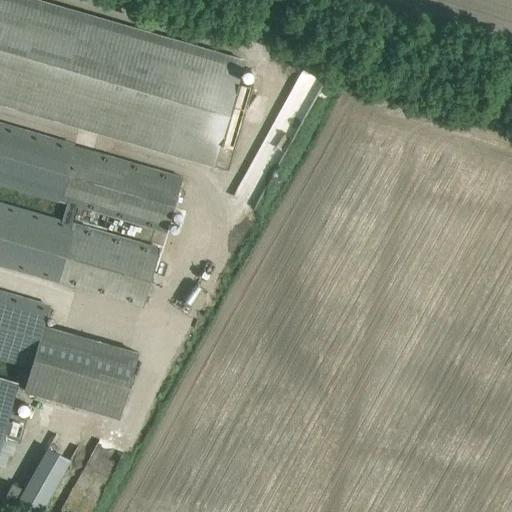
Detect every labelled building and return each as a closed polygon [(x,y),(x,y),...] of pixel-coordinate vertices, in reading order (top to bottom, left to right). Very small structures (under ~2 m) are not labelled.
[(240,59),(37,0),(0,0),(0,103),(209,164),(209,163),(229,169),(253,84),(234,79),(240,59)] [(304,71),(291,92),(304,100),(317,79),(304,71)] [(0,263),(59,281),(144,306),(161,247),(75,223),(72,222),(77,205),(167,232),(183,180),(75,147),(0,124),(0,263)] [(0,358),(32,368),(45,325),(50,307),(0,292),(0,444),(2,437),(20,442),(27,418),(9,412),(18,382),(0,376),(0,358)] [(14,484),(2,505),(12,510),(25,489),(14,484)]
